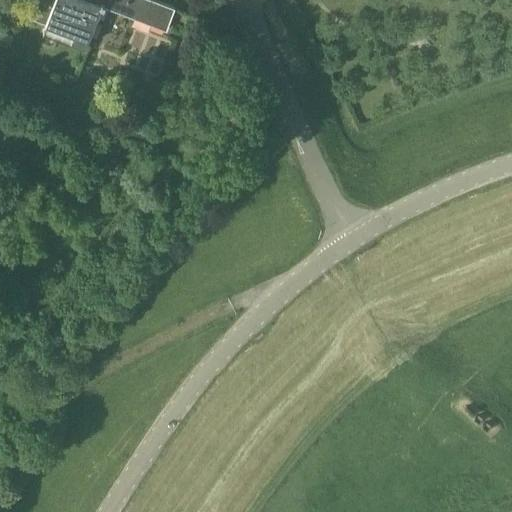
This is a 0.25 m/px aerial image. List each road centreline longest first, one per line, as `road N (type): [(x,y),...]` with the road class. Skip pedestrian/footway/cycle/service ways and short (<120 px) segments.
road 1 (unclassified): [(347,242),(254,315),(189,392),(107,511)]
road 2 (residential): [(347,242),(247,0)]
road 3 (unclassified): [(511,163),(347,242)]
